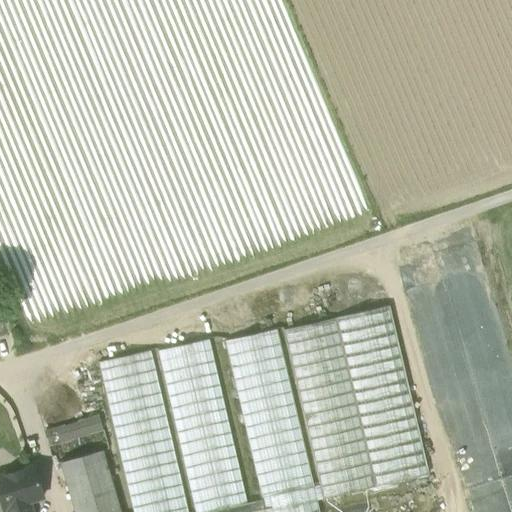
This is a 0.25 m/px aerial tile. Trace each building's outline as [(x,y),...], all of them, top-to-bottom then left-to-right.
[(257,511),(263,511),(316,499),(316,501),(428,476),(388,306),(282,330),(319,485),(313,487),(313,489),(261,501),(247,504),(213,511),(257,511)] [(276,330),(224,342),(261,501),(313,489),(313,487),(276,330)] [(209,339),(157,351),(193,511),(213,511),(247,504),(209,339)] [(188,511),(151,351),(97,363),(131,511),(188,511)] [(103,431),(48,447),(53,466),(60,464),(60,463),(101,451),(102,452),(109,450),(103,431)] [(101,451),(60,463),(60,464),(62,464),(75,511),(117,511),(100,453),(102,452),(101,451)] [(33,467),(0,476),(0,499),(3,511),(4,511),(29,503),(42,499),(33,467)] [(316,499),(263,511),(318,511),(316,501),(316,499)] [(32,511),(29,503),(4,511),(32,511)]
